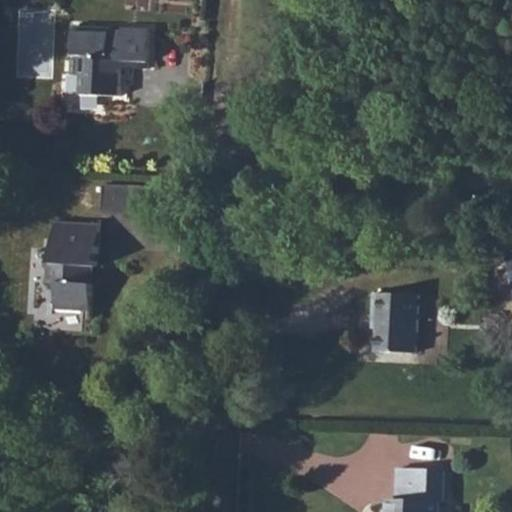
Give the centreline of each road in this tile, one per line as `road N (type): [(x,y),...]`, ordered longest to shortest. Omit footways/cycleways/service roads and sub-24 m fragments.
road 1 (unclassified): [(231,165),(225,511)]
road 2 (residential): [(511,185),(378,185),(231,165)]
road 3 (unclassified): [(238,0),(228,90),(231,165)]
